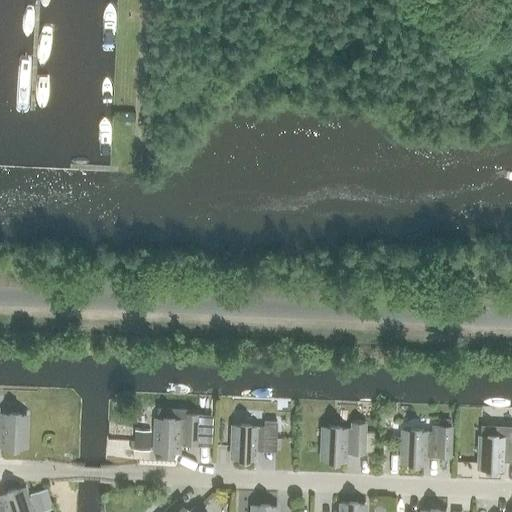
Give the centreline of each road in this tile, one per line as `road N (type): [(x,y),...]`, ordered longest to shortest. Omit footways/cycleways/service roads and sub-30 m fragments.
road 1 (residential): [(0,466),(511,488)]
road 2 (unclassified): [(0,299),(511,317)]
